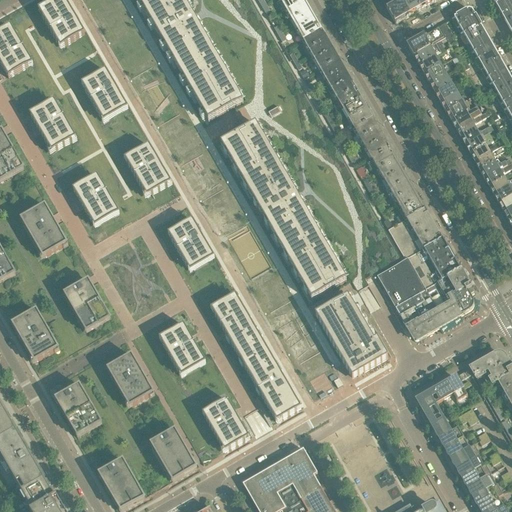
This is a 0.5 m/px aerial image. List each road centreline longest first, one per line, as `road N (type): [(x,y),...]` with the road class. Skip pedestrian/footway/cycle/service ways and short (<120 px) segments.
road 1 (tertiary): [(327,0),(434,187)]
road 2 (residential): [(389,380),(210,482)]
road 3 (residential): [(98,511),(0,338)]
road 4 (residential): [(389,380),(462,511)]
road 5 (tertiary): [(458,174),(385,45)]
road 6 (tertiary): [(434,187),(508,314)]
road 7 (residential): [(508,314),(389,380)]
